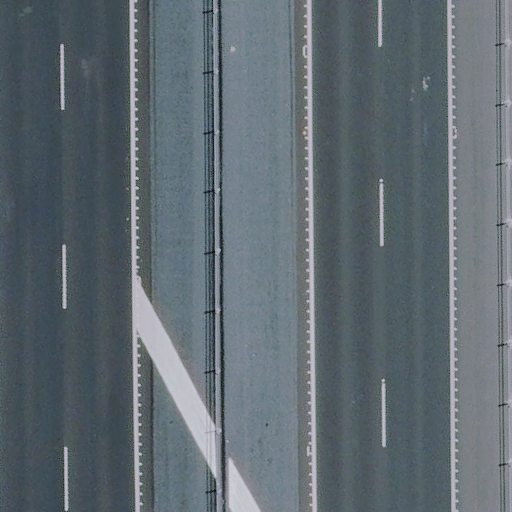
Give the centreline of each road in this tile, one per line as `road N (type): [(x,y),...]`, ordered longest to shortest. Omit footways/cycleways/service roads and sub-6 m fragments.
road 1 (motorway): [(70,511),(64,0)]
road 2 (motorway): [(379,0),(384,511)]
